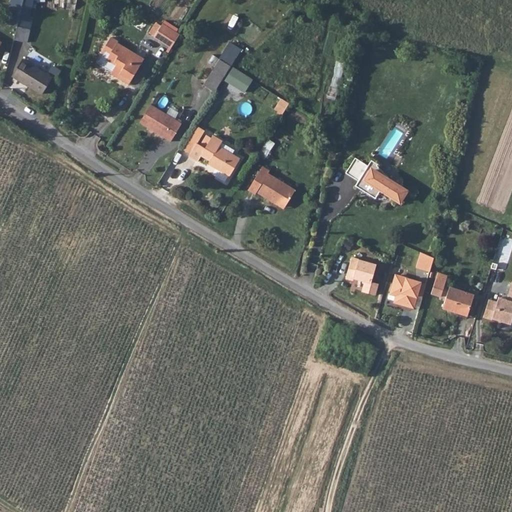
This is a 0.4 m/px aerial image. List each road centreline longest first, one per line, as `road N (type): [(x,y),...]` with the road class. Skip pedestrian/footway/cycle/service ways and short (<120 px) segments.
road 1 (unclassified): [(511,370),(357,321),(0,104)]
road 2 (track): [(64,511),(186,223)]
road 3 (track): [(326,511),(335,467),(392,338)]
